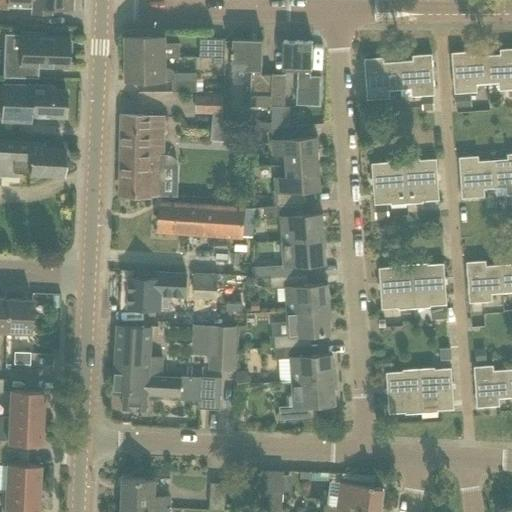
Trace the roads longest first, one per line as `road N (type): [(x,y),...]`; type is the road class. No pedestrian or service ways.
road 1 (residential): [(470,458),(439,12)]
road 2 (residential): [(363,452),(336,12)]
road 3 (residential): [(363,452),(81,444)]
road 4 (tertiary): [(88,274),(102,11)]
road 5 (residential): [(336,12),(102,11)]
road 6 (tertiary): [(81,444),(88,274)]
